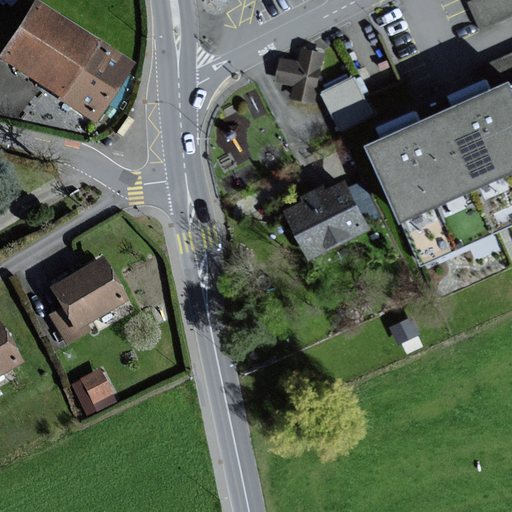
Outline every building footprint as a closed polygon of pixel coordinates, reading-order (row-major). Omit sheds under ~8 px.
[(99,118),(136,59),(41,0),(8,54),(69,91),(65,97),(99,118)] [(323,54),(299,49),(297,63),(278,59),(273,84),(292,88),(290,100),(313,104),(323,54)] [(511,56),(483,69),(495,97),(471,107),(396,139),(365,152),(395,223),(405,219),(423,261),(503,226),(511,222),(511,56)] [(351,80),(319,95),(338,134),(370,119),(351,80)] [(343,185),(286,209),(306,257),(364,232),(343,185)] [(104,259),(58,284),(69,305),(53,314),(68,341),(92,327),(88,319),(125,298),(104,259)] [(0,322),(0,373),(23,360),(0,322)] [(102,364),(73,377),(87,408),(116,395),(102,364)]
